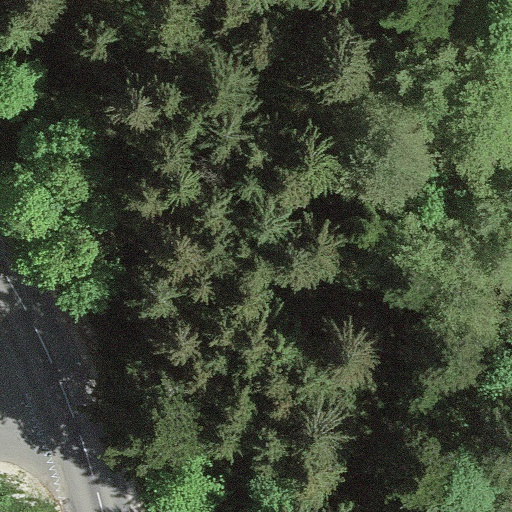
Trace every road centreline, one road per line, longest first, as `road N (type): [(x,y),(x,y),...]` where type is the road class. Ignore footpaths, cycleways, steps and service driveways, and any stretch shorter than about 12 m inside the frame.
road 1 (tertiary): [(121,511),(68,351)]
road 2 (track): [(0,135),(74,0)]
road 3 (tertiary): [(68,351),(0,236)]
